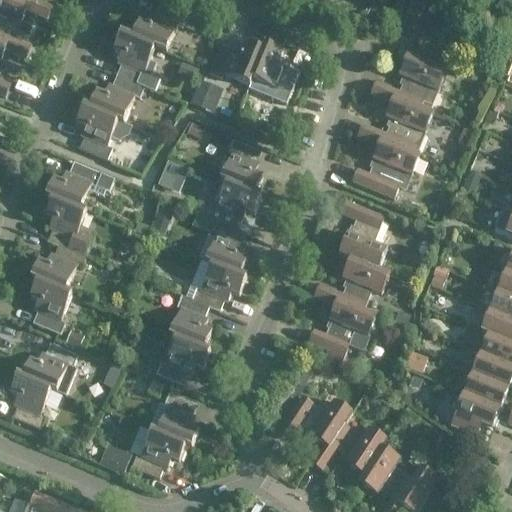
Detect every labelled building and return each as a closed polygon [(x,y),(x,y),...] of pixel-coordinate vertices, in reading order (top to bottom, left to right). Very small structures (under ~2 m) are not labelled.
[(0,0),(0,42),(7,45),(5,52),(26,60),(31,47),(8,38),(13,24),(19,27),(25,12),(28,6),(15,0),(0,0)] [(15,0),(28,6),(25,12),(47,21),(52,8),(32,0),(15,0)] [(409,0),(412,1),(405,17),(418,22),(427,0),(409,0)] [(140,22),(133,39),(156,49),(155,50),(166,55),(177,28),(182,30),(193,34),(198,22),(187,18),(159,6),(155,17),(152,16),(148,26),(140,22)] [(122,35),(114,53),(122,56),(118,66),(121,67),(117,77),(145,88),(155,92),(160,80),(152,77),(157,64),(150,62),(155,50),(156,49),(133,39),(122,35)] [(0,97),(5,99),(10,86),(3,83),(0,82),(0,63),(5,52),(7,45),(0,42),(0,97)] [(223,76),(250,87),(252,81),(264,53),(263,52),(246,45),(243,53),(233,49),(232,52),(220,48),(209,76),(221,81),(223,76)] [(283,54),(265,47),(263,52),(264,53),(252,81),(278,92),(276,97),(288,102),(300,74),(289,69),(290,66),(280,62),(283,54)] [(376,84),(370,97),(392,105),(394,101),(420,111),(420,110),(429,114),(432,107),(428,105),(433,92),(438,94),(446,73),(421,62),(408,57),(399,78),(405,80),(400,93),(376,84)] [(182,65),(178,75),(194,82),(199,71),(182,65)] [(135,99),(140,101),(145,88),(117,77),(112,88),(109,87),(105,96),(97,93),(90,110),(90,111),(118,122),(118,123),(124,125),(135,99)] [(203,84),(194,107),(205,111),(214,89),(203,84)] [(363,126),(357,139),(379,148),(381,143),(406,154),(407,152),(416,156),(419,149),(417,149),(423,135),(425,136),(433,115),(429,114),(420,110),(420,111),(394,101),(392,105),(386,120),(392,122),(386,136),(363,126)] [(107,163),(112,151),(107,149),(111,140),(119,143),(128,138),(131,129),(124,125),(118,123),(118,122),(90,111),(90,110),(84,108),(77,126),(85,129),(81,139),(84,140),(79,151),(107,163)] [(192,125),(188,135),(197,139),(201,129),(192,125)] [(464,128),(461,134),(470,138),(472,131),(464,128)] [(232,156),(221,183),(227,185),(255,197),(256,196),(263,179),(255,176),(259,166),(256,165),(261,153),(233,142),(227,154),(232,156)] [(379,148),(373,162),(375,163),(370,177),(358,172),(352,185),(394,202),(399,190),(404,192),(410,178),(411,178),(420,157),(416,156),(407,152),(406,154),(381,143),(379,148)] [(54,181),(47,199),(52,201),(53,201),(81,213),(81,212),(89,193),(103,199),(106,192),(111,194),(116,182),(74,164),(70,176),(69,175),(66,174),(62,184),(54,181)] [(169,164),(159,186),(172,192),(181,169),(169,164)] [(465,184),(461,193),(473,197),(476,189),(465,184)] [(211,209),(206,221),(217,225),(235,232),(235,231),(239,221),(242,223),(246,213),(254,216),(262,198),(256,196),(255,197),(227,185),(216,211),(211,209)] [(441,196),(436,210),(446,213),(451,200),(441,196)] [(52,201),(45,218),(53,221),(49,231),(52,232),(47,243),(58,248),(58,247),(76,254),(84,257),(91,239),(79,234),(87,214),(81,212),(81,213),(53,201),(52,201)] [(348,235),(339,256),(351,261),(351,260),(378,272),(379,271),(387,251),(372,245),(378,232),(379,232),(385,219),(346,203),(340,216),(356,223),(350,236),(348,235)] [(162,205),(151,232),(164,238),(175,211),(162,205)] [(503,210),(494,231),(511,238),(511,213),(506,211),(503,210)] [(139,223),(135,233),(145,237),(149,228),(139,223)] [(241,247),(246,236),(235,231),(235,232),(217,225),(212,236),(217,238),(206,265),(212,267),(241,279),(241,278),(248,261),(240,258),(244,248),(241,247)] [(132,235),(130,240),(142,246),(144,240),(132,235)] [(82,270),(87,258),(76,254),(58,247),(58,248),(54,258),(51,256),(47,266),(39,263),(32,281),(38,283),(37,283),(66,295),(66,294),(77,268),(82,270)] [(319,287),(314,300),(335,308),(338,303),(363,313),(363,312),(366,306),(364,305),(370,292),(381,297),(390,276),(379,271),(378,272),(351,260),(351,261),(342,280),(348,283),(343,296),(319,287)] [(140,266),(137,274),(145,277),(148,269),(140,266)] [(239,298),(247,280),(241,278),(241,279),(212,267),(201,294),(184,287),(180,297),(181,297),(194,303),(210,310),(209,310),(220,315),(224,303),(227,305),(231,295),(239,298)] [(435,278),(431,288),(441,292),(449,273),(437,268),(433,278),(435,278)] [(498,293),(511,298),(511,274),(507,273),(498,293)] [(61,323),(72,296),(66,294),(66,295),(37,283),(30,300),(38,303),(34,313),(37,314),(33,326),(61,337),(66,325),(61,323)] [(490,313),(511,321),(511,298),(498,293),(490,313)] [(205,320),(209,310),(210,310),(194,303),(181,297),(176,310),(181,312),(170,338),(176,341),(204,353),(205,351),(212,334),(204,331),(208,321),(205,320)] [(314,332),(309,345),(327,353),(344,360),(349,348),(364,354),(370,338),(369,338),(377,318),(363,312),(363,313),(338,303),(335,308),(329,323),(331,324),(326,337),(314,332)] [(116,305),(113,312),(121,315),(124,309),(116,305)] [(398,313),(394,325),(406,330),(410,318),(398,313)] [(511,321),(490,313),(481,333),(489,336),(489,335),(511,345),(511,321)] [(511,368),(511,345),(489,335),(489,336),(481,355),(511,368)] [(405,338),(405,347),(413,348),(413,339),(405,338)] [(203,372),(211,354),(205,351),(204,353),(176,341),(165,366),(161,364),(155,376),(184,388),(188,377),(191,378),(195,368),(203,372)] [(23,379),(23,380),(52,391),(52,392),(66,398),(77,370),(73,369),(78,357),(50,346),(45,357),(42,356),(38,366),(31,362),(23,379)] [(411,355),(406,370),(421,376),(427,361),(411,355)] [(473,375),(509,390),(511,382),(511,368),(481,355),(473,375)] [(113,366),(109,375),(120,380),(124,371),(113,366)] [(464,395),(500,410),(509,390),(473,375),(464,395)] [(41,418),(52,392),(52,391),(23,380),(23,379),(18,377),(10,395),(18,398),(14,408),(17,409),(12,420),(41,432),(46,420),(41,418)] [(153,383),(148,395),(158,399),(163,387),(153,383)] [(294,383),(286,395),(295,402),(303,390),(294,383)] [(186,448),(192,450),(199,432),(191,429),(195,419),(192,418),(197,407),(169,395),(164,407),(168,409),(158,435),(158,436),(186,447),(186,448)] [(464,395),(451,428),(463,433),(462,435),(471,439),(472,436),(476,438),(481,426),(492,431),(500,410),(464,395)] [(344,427),(352,415),(334,402),(325,416),(313,408),(314,406),(302,399),(279,433),(291,441),(300,427),(312,435),(310,437),(323,446),(329,450),(344,427)] [(323,446),(311,465),(322,473),(337,451),(349,459),(345,465),(363,477),(364,477),(381,448),(382,449),(387,442),(368,430),(361,440),(349,432),(350,431),(344,427),(329,450),(323,446)] [(158,435),(152,433),(141,459),(136,457),(131,470),(159,481),(164,470),(167,471),(171,462),(179,465),(186,448),(186,447),(158,436),(158,435)] [(442,441),(438,448),(444,452),(448,444),(442,441)] [(413,482),(407,478),(406,479),(394,471),(400,461),(382,449),(381,448),(364,477),(363,477),(358,484),(377,496),(381,491),(393,498),(383,511),(400,511),(403,508),(399,506),(414,482),(413,482)] [(399,506),(403,508),(408,511),(458,511),(443,502),(442,503),(430,495),(439,482),(420,470),(413,482),(414,482),(399,506)] [(79,511),(35,494),(27,511),(79,511)]
